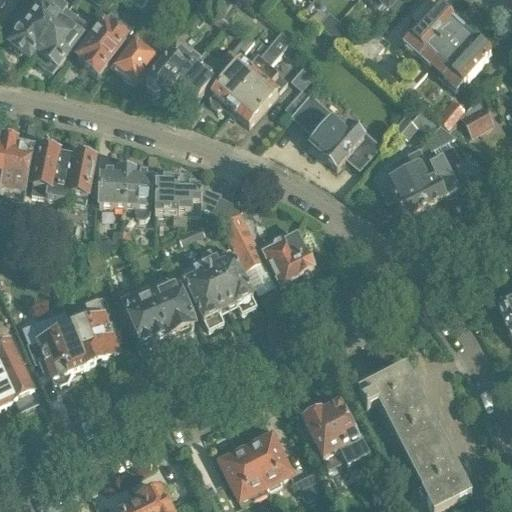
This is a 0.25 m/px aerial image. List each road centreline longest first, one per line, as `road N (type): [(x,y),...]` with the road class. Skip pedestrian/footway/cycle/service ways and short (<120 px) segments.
road 1 (residential): [(0,498),(421,283)]
road 2 (residential): [(0,101),(98,120),(270,181),(421,283)]
road 3 (residential): [(421,283),(472,357),(511,448)]
